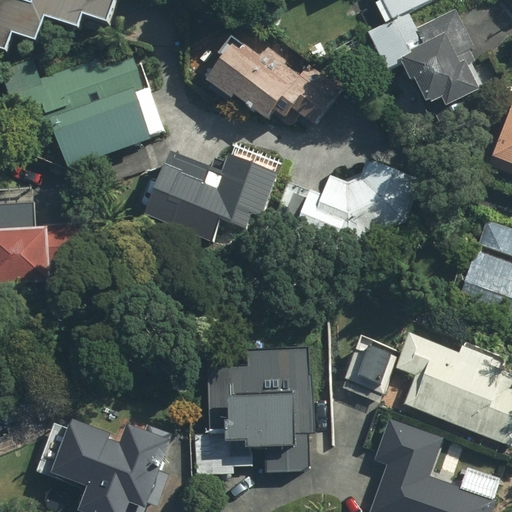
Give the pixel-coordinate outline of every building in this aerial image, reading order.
[(123,17),(128,0),(41,0),(40,0),(1,0),(0,4),(0,41),(19,48),(24,32),(48,39),(57,12),(92,23),(96,9),(123,17)] [(496,83),(469,26),(411,53),(438,109),(496,83)] [(266,59),(244,43),(219,77),(245,97),(249,92),(283,117),(294,102),(325,125),(346,98),(276,46),(266,59)] [(46,59),(8,72),(29,133),(62,122),(78,166),(170,134),(141,54),(107,66),(104,58),(52,76),(46,59)] [(253,224),(258,211),(270,216),(289,172),(241,152),(232,172),(222,168),(215,183),(177,166),(155,216),(219,243),(231,215),(253,224)] [(333,193),(323,189),(306,231),(352,248),(411,221),(431,179),(381,160),(375,170),(354,178),(342,173),(333,193)] [(511,224),(494,219),(484,248),(483,248),(465,300),(511,316),(511,224)] [(95,223),(2,230),(1,226),(0,226),(0,284),(59,280),(59,272),(99,269),(95,223)] [(410,401),(511,439),(511,365),(511,363),(511,354),(477,341),(474,349),(422,330),(408,368),(421,373),(410,401)] [(406,357),(375,342),(358,381),(389,395),(406,357)] [(321,343),(260,346),(261,363),(218,365),(221,436),(271,434),(273,469),(316,467),(315,432),(325,432),(321,343)] [(134,511),(140,498),(155,504),(182,439),(139,422),(131,443),(80,422),(62,467),(102,483),(92,508),(102,511),(134,511)] [(500,511),(505,497),(395,461),(378,511),(500,511)]
